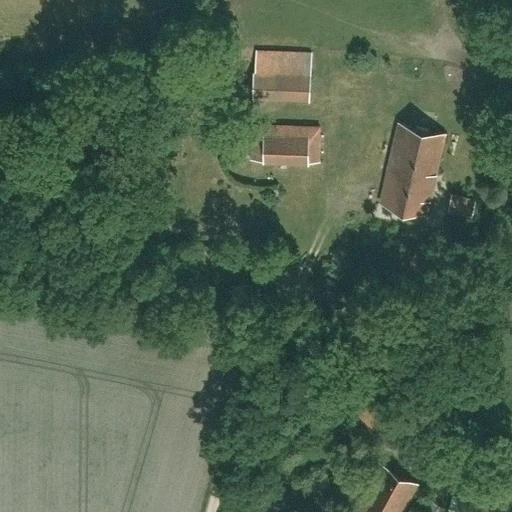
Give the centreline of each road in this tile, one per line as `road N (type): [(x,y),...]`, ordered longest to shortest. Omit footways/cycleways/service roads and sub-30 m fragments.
road 1 (track): [(511,479),(479,481),(355,451),(324,455),(212,510)]
road 2 (track): [(211,511),(267,340),(299,274)]
